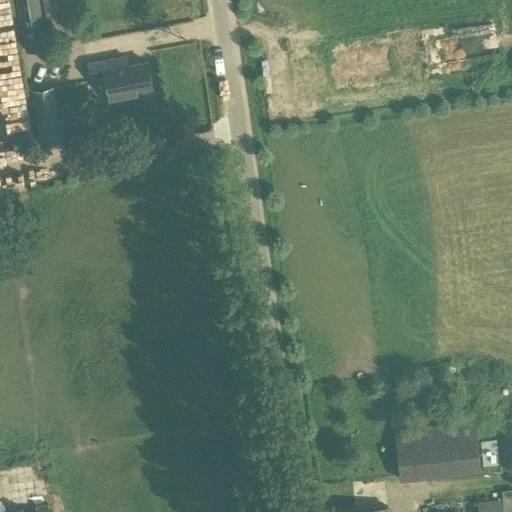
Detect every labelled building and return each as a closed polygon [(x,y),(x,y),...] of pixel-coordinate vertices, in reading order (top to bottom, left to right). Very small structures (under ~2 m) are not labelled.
[(0,0),(0,53),(15,53),(12,0),(0,0)] [(36,0),(15,0),(25,50),(46,47),(36,0)] [(377,18),(373,0),(319,0),(320,6),(318,6),(321,22),(323,22),(323,26),(335,24),(336,33),(330,34),(333,54),(361,50),(356,21),(377,18)] [(119,57),(87,63),(90,81),(104,79),(108,103),(139,97),(138,90),(154,88),(149,61),(121,66),(119,57)] [(52,87),(33,91),(43,147),(76,141),(71,117),(58,120),(52,87)] [(475,423),(394,432),(399,482),(480,473),(475,423)] [(501,499),(477,502),(478,511),(511,511),(511,488),(501,489),(501,499)]
